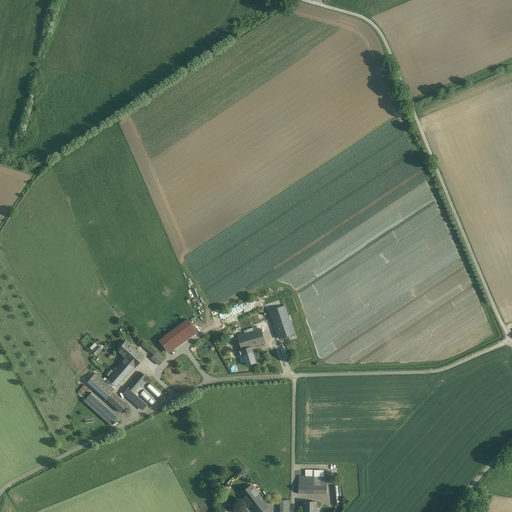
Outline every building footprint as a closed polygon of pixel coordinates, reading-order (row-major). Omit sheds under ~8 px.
[(285,306),(271,311),(280,338),(294,334),(285,306)] [(169,354),(200,332),(190,318),(159,339),(169,354)] [(262,329),(245,334),(250,347),(266,343),(262,329)] [(245,333),(238,336),(242,350),(243,350),(249,348),(250,348),(250,347),(245,334),(245,333)] [(143,357),(126,341),(117,351),(125,359),(125,358),(134,366),(134,367),(143,357)] [(97,346),(92,351),(96,355),(101,350),(97,346)] [(164,359),(156,352),(151,358),(159,365),(164,359)] [(244,355),(243,355),(247,365),(256,362),(253,352),(250,353),(244,355)] [(134,366),(125,358),(125,359),(122,362),(107,379),(116,387),(127,375),(134,367),(134,366)] [(141,372),(128,387),(137,395),(150,380),(141,372)] [(87,382),(120,412),(127,405),(93,375),(87,382)] [(150,383),(146,388),(158,398),(162,394),(150,383)] [(137,395),(128,387),(122,394),(140,410),(148,406),(137,395)] [(90,394),(84,401),(111,425),(117,418),(90,394)] [(328,477),(299,476),(299,494),(327,494),(327,480),(328,480),(328,477)] [(340,485),(333,486),(335,505),(342,505),(340,485)] [(261,511),(267,507),(251,486),(241,494),(255,511),(261,511)] [(230,511),(220,493),(212,498),(219,511),(230,511)] [(289,511),(290,501),(280,501),(280,511),(289,511)] [(316,502),(304,502),(303,511),(316,511),(316,508),(316,502)]
